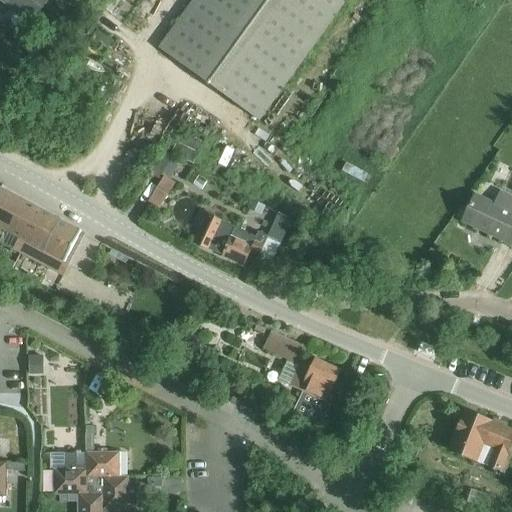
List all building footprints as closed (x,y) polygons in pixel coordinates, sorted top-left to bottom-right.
[(1,0),(31,21),(46,0),(1,0)] [(194,0),(159,50),(257,119),(341,0),(194,0)] [(124,75),(137,45),(126,40),(112,70),(124,75)] [(232,117),(228,128),(248,135),(252,125),(232,117)] [(164,155),(154,170),(164,177),(170,180),(180,165),(164,155)] [(164,177),(148,202),(159,209),(175,184),(170,180),(164,177)] [(43,252),(40,257),(38,261),(44,264),(49,255),(65,263),(76,241),(80,233),(0,191),(0,229),(22,241),(43,252)] [(511,200),(511,198),(500,192),(494,205),(475,195),(462,222),(502,241),(511,245),(511,200)] [(253,200),(248,208),(260,214),(264,207),(253,200)] [(268,237),(267,239),(280,245),(291,221),(279,214),(268,237)] [(195,241),(193,244),(205,251),(206,249),(222,256),(221,257),(243,267),(251,251),(260,255),(260,254),(273,260),(280,245),(267,239),(268,237),(259,232),(256,238),(219,220),(207,215),(195,241)] [(263,350),(284,359),(292,341),(271,331),(263,350)] [(284,359),(299,366),(300,366),(301,364),(308,348),(292,341),(284,359)] [(42,357),(31,357),(31,373),(42,373),(42,357)] [(312,369),(301,364),(300,366),(299,366),(290,386),(307,394),(326,402),(329,395),(333,396),(337,387),(333,385),(339,373),(316,362),(312,369)] [(464,413),(448,451),(475,462),(476,461),(499,470),(511,438),(511,433),(490,424),(490,423),(464,413)] [(85,461),(85,471),(86,471),(86,487),(94,487),(94,478),(118,478),(118,453),(94,453),(94,427),(85,427),(85,444),(86,453),(85,461)] [(69,496),(78,496),(78,495),(94,495),(94,487),(86,487),(86,471),(85,471),(77,471),(77,454),(65,454),(65,471),(54,471),(54,496),(60,496),(60,503),(69,503),(69,496)] [(0,496),(5,497),(6,471),(15,471),(15,473),(24,473),(24,464),(0,463),(0,496)] [(118,478),(94,478),(94,487),(103,487),(103,511),(104,511),(103,511),(118,511),(128,511),(128,506),(136,506),(135,496),(137,496),(137,489),(128,489),(128,478),(118,478)] [(78,495),(78,496),(78,511),(103,511),(104,511),(103,511),(103,487),(94,487),(94,495),(78,495)]
